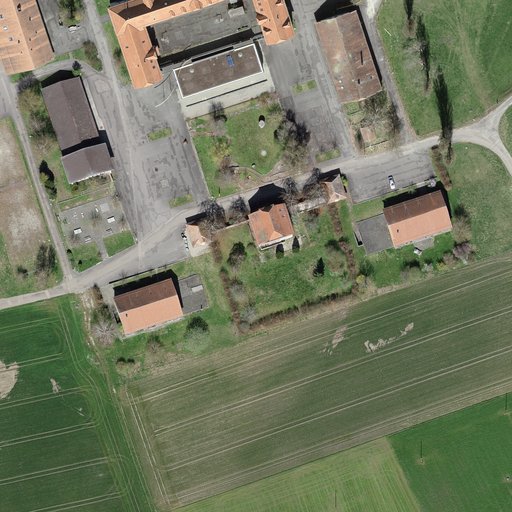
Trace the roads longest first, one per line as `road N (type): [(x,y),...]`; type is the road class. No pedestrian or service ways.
road 1 (unclassified): [(0,304),(73,287),(205,214),(484,127),(511,170)]
road 2 (track): [(73,287),(152,511)]
